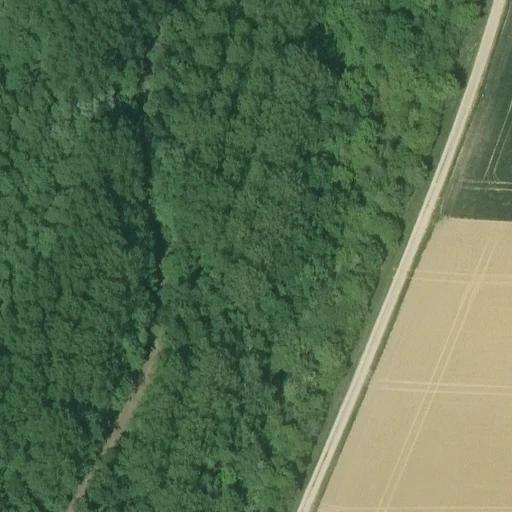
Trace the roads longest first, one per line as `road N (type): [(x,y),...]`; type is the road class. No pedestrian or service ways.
road 1 (track): [(307,511),(502,0)]
road 2 (track): [(169,0),(145,54),(137,106),(157,307),(150,351),(72,511)]
